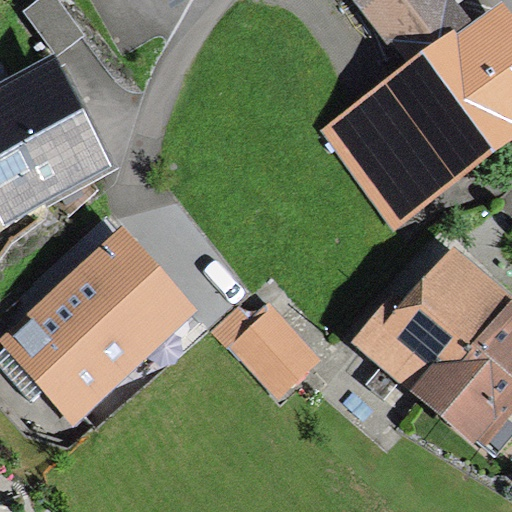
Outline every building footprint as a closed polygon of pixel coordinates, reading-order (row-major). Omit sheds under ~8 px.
[(81,36),(54,0),(30,0),(19,8),(54,56),(81,36)] [(353,0),(402,65),(454,27),(458,32),(471,22),(455,0),(353,0)] [(511,142),(511,19),(498,1),(471,22),(458,32),(454,27),(402,65),(321,125),(396,228),(511,142)] [(0,224),(103,174),(47,60),(0,82),(0,224)] [(119,233),(32,307),(21,295),(1,312),(0,311),(0,355),(75,443),(102,420),(91,408),(194,320),(119,233)] [(511,301),(511,298),(451,248),(400,309),(387,298),(350,343),(410,393),(459,335),(474,347),(509,304),(511,301)] [(511,418),(511,306),(509,304),(474,347),(459,335),(410,393),(407,396),(472,450),(479,442),(487,448),(511,418)] [(319,364),(272,308),(229,344),(276,400),(319,364)]
